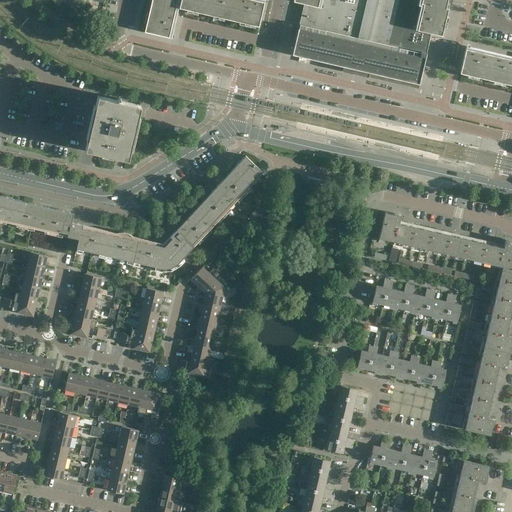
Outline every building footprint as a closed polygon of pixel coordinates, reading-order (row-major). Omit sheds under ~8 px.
[(151,0),(151,3),(150,7),(149,13),(151,13),(150,18),(148,18),(147,19),(149,19),(148,24),(146,24),(145,29),(144,32),(169,38),(177,0),(180,0),(179,6),(192,9),(192,11),(193,11),(193,9),(219,15),(218,17),(219,17),(220,15),(225,16),(224,17),(230,19),(230,18),(235,19),(234,20),(239,21),(240,20),(245,21),(244,23),(245,23),(246,21),(251,22),(250,23),(256,25),(256,24),(259,24),(264,2),(256,0),(151,0)] [(388,49),(390,44),(400,0),(406,0),(423,4),(417,30),(441,36),(448,8),(450,9),(452,0),(293,0),(293,1),(304,4),(292,54),(343,66),(344,65),(346,64),(347,63),(349,62),(351,62),(353,61),(355,61),(357,62),(359,62),(361,63),(362,64),(364,65),(365,67),(366,68),(367,70),(367,72),(368,72),(419,84),(425,58),(421,57),(423,51),(406,47),(405,53),(388,49)] [(421,40),(428,41),(428,42),(430,35),(423,33),(421,40)] [(511,56),(466,46),(465,48),(460,71),(459,73),(511,85),(511,56)] [(140,105),(121,101),(121,100),(121,99),(120,99),(119,98),(118,98),(118,99),(117,99),(117,100),(97,95),(85,149),(128,159),(140,105)] [(81,108),(89,110),(91,100),(83,98),(81,108)] [(82,228),(83,225),(71,222),(73,214),(67,212),(67,211),(49,207),(48,208),(39,206),(39,205),(0,195),(0,217),(25,224),(24,229),(34,231),(34,229),(44,231),(44,233),(62,237),(62,235),(78,239),(76,248),(162,268),(163,265),(169,265),(170,264),(175,261),(177,263),(197,242),(199,244),(211,230),(210,229),(217,221),(219,223),(225,216),(222,212),(261,170),(245,155),(200,204),(201,205),(192,214),(191,213),(180,225),(181,226),(178,230),(176,229),(170,236),(171,238),(164,246),(82,228)] [(486,417),(498,366),(506,367),(508,361),(507,361),(511,343),(511,341),(511,336),(505,335),(511,304),(511,249),(510,249),(511,240),(505,239),(503,247),(398,223),(400,215),(394,213),(393,214),(384,212),(378,238),(502,266),(466,419),(461,417),(459,427),(490,435),(492,425),(493,425),(494,419),(486,417)] [(30,252),(28,263),(44,266),(47,255),(30,252)] [(42,277),(44,266),(28,263),(25,273),(42,277)] [(210,274),(212,276),(216,271),(213,268),(209,273),(202,267),(191,279),(199,287),(210,274)] [(40,287),(42,277),(25,273),(23,284),(40,287)] [(84,273),(82,284),(99,288),(101,277),(84,273)] [(224,287),(212,276),(210,274),(199,287),(205,293),(224,287)] [(383,304),(389,280),(384,279),(382,287),(376,285),(371,304),(376,305),(376,303),(383,304)] [(393,309),(397,290),(391,289),(393,281),(389,280),(383,304),(390,306),(389,308),(393,309)] [(37,298),(40,287),(23,284),(20,294),(37,298)] [(96,299),(99,288),(82,284),(79,295),(96,299)] [(404,309),(410,285),(405,284),(403,292),(397,290),(393,309),(397,310),(397,308),(404,309)] [(414,314),(418,295),(412,294),(414,286),(410,285),(404,309),(411,311),(410,313),(414,314)] [(221,304),(224,287),(205,293),(203,302),(220,306),(220,308),(226,309),(227,305),(221,304)] [(146,288),(144,299),(161,302),(163,292),(146,288)] [(425,314),(431,290),(426,289),(424,297),(418,295),(414,314),(418,315),(418,313),(425,314)] [(435,319),(439,300),(433,299),(435,291),(431,290),(425,314),(432,316),(431,318),(435,319)] [(33,316),(37,298),(20,294),(16,293),(11,311),(33,316)] [(446,319),(452,295),(447,294),(445,301),(439,300),(435,319),(439,320),(439,317),(446,319)] [(94,309),(96,299),(79,295),(77,305),(94,309)] [(456,296),(452,295),(446,319),(453,321),(452,323),(456,324),(461,305),(454,303),(456,296)] [(2,305),(9,306),(11,299),(4,298),(2,305)] [(158,313),(161,302),(144,299),(141,309),(158,313)] [(218,316),(220,308),(220,306),(203,302),(201,312),(218,316)] [(91,319),(94,309),(77,305),(75,316),(91,320),(91,319)] [(156,323),(158,313),(141,309),(139,320),(156,323)] [(216,325),(218,316),(201,312),(198,323),(215,327),(215,329),(221,330),(222,326),(216,325)] [(96,320),(91,319),(91,320),(75,316),(70,334),(92,339),(93,333),(96,333),(96,336),(103,337),(103,335),(109,336),(111,330),(98,327),(97,329),(94,328),(96,320)] [(153,334),(156,323),(139,320),(137,330),(153,334)] [(213,337),(215,329),(215,327),(198,323),(196,333),(213,337)] [(149,352),(153,334),(137,330),(132,329),(130,337),(127,336),(127,334),(114,331),(113,337),(119,339),(119,341),(126,343),(126,340),(129,341),(128,347),(149,352)] [(211,346),(213,337),(196,333),(194,344),(210,348),(210,350),(216,351),(217,347),(211,346)] [(208,358),(210,350),(210,348),(194,344),(191,354),(208,358)] [(368,369),(373,347),(369,346),(367,352),(361,350),(356,369),(361,370),(361,368),(368,369)] [(378,374),(382,355),(376,354),(377,348),(373,347),(368,369),(374,371),(374,373),(378,374)] [(0,365),(9,368),(13,351),(3,348),(0,360),(0,365)] [(20,370),(24,353),(13,351),(9,368),(20,370)] [(389,374),(394,352),(390,351),(388,356),(382,355),(378,374),(382,375),(382,372),(389,374)] [(399,379),(403,360),(397,359),(398,353),(394,352),(389,374),(396,376),(395,378),(399,379)] [(30,372),(34,356),(24,353),(20,370),(30,372)] [(213,359),(208,358),(191,354),(187,372),(209,377),(213,359)] [(41,375),(45,358),(34,356),(30,372),(41,375)] [(410,379),(415,357),(411,356),(409,361),(403,360),(399,379),(403,380),(403,377),(410,379)] [(420,384),(424,365),(418,363),(419,358),(415,357),(410,379),(417,380),(416,383),(420,384)] [(56,361),(45,358),(41,375),(52,377),(56,361)] [(185,368),(187,361),(179,359),(178,366),(185,368)] [(431,384),(436,361),(432,360),(430,366),(424,365),(420,384),(424,385),(424,382),(431,384)] [(440,362),(436,361),(431,384),(438,385),(437,388),(441,389),(446,370),(439,368),(440,362)] [(75,392),(79,375),(68,373),(65,389),(75,392)] [(86,394),(90,378),(79,375),(75,392),(86,394)] [(96,397),(100,380),(90,378),(86,394),(96,397)] [(107,399),(111,382),(100,380),(96,397),(107,399)] [(118,402),(121,385),(111,382),(107,399),(118,402)] [(128,404),(132,387),(121,385),(118,402),(128,404)] [(340,390),(338,396),(362,402),(363,398),(356,396),(357,389),(338,385),(337,389),(340,390)] [(139,407),(142,390),(132,387),(128,404),(138,406),(139,407)] [(160,394),(142,390),(139,407),(138,406),(137,411),(155,416),(160,394)] [(361,406),(362,402),(338,396),(337,403),(334,402),(333,406),(352,411),(354,405),(361,406)] [(351,417),(352,411),(333,406),(332,410),(335,411),(333,417),(358,423),(359,419),(351,417)] [(74,426),(76,415),(59,412),(57,422),(74,426)] [(0,430),(5,432),(9,415),(0,413),(0,430)] [(16,435),(20,418),(9,415),(5,432),(16,435)] [(142,423),(149,425),(151,418),(144,416),(142,423)] [(357,427),(358,423),(333,417),(332,424),(329,423),(328,427),(347,432),(349,426),(357,427)] [(27,437),(30,420),(20,418),(16,435),(27,437)] [(41,423),(30,420),(27,437),(37,440),(41,423)] [(71,437),(74,426),(57,422),(54,433),(71,437)] [(136,441),(138,430),(122,426),(119,437),(136,441)] [(346,438),(347,432),(328,427),(328,431),(330,432),(328,438),(353,444),(354,440),(346,438)] [(69,447),(71,437),(54,433),(52,444),(69,447)] [(133,451),(136,441),(119,437),(117,447),(133,451)] [(352,448),(353,444),(328,438),(327,445),(324,445),(323,449),(342,453),(344,447),(352,448)] [(380,464),(386,440),(381,439),(380,447),(373,445),(369,464),(373,465),(373,463),(380,464)] [(390,469),(395,450),(388,449),(390,441),(386,440),(380,464),(387,466),(386,468),(390,469)] [(66,458),(69,447),(52,444),(50,454),(66,458)] [(401,469),(407,445),(403,444),(401,452),(395,450),(390,469),(394,470),(395,468),(401,469)] [(411,474),(416,455),(410,454),(411,446),(407,445),(401,469),(408,471),(407,473),(411,474)] [(131,462),(133,451),(117,447),(114,458),(131,462)] [(422,474),(428,450),(424,449),(422,457),(416,455),(411,474),(415,475),(416,473),(422,474)] [(432,451),(428,450),(422,474),(429,476),(428,478),(433,479),(437,460),(431,459),(432,451)] [(64,468),(66,458),(50,454),(47,465),(64,468)] [(313,461),(311,468),(335,473),(337,469),(329,467),(330,461),(311,456),(310,460),(313,461)] [(128,472),(131,462),(114,458),(112,468),(128,472)] [(470,511),(478,480),(486,482),(487,475),(489,466),(458,459),(456,469),(461,470),(450,511),(470,511)] [(61,479),(64,468),(47,465),(45,475),(61,479)] [(126,483),(128,472),(112,468),(109,479),(126,483)] [(334,478),(335,473),(311,468),(310,474),(307,474),(306,478),(325,482),(327,476),(334,478)] [(17,475),(6,473),(2,492),(12,494),(17,475)] [(152,480),(151,484),(179,490),(182,479),(164,475),(161,486),(159,485),(160,481),(152,480)] [(324,488),(325,482),(306,478),(305,482),(308,482),(306,489),(331,494),(332,490),(324,488)] [(124,494),(126,483),(109,479),(107,490),(124,494)] [(177,501),(179,490),(151,484),(150,488),(158,489),(159,486),(161,486),(159,496),(177,501)] [(330,499),(331,494),(306,489),(305,495),(302,495),(302,499),(320,503),(322,497),(330,499)] [(179,511),(182,502),(177,501),(159,496),(156,507),(154,506),(155,502),(147,501),(147,505),(174,511),(177,511),(179,511)] [(319,509),(320,503),(302,499),(301,503),(303,503),(301,510),(310,511),(326,511),(327,511),(319,509)]
